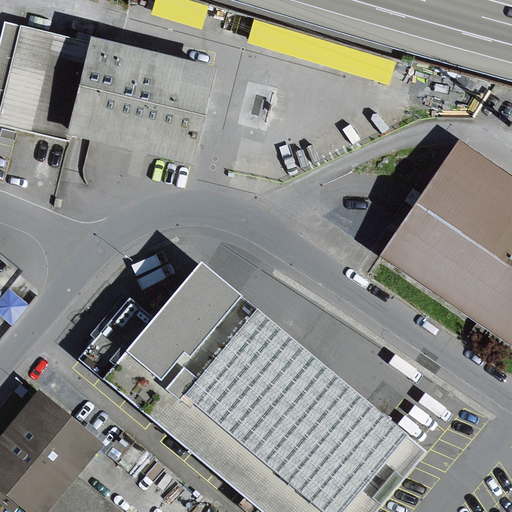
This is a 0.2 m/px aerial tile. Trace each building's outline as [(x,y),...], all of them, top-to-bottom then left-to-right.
[(172,0),(153,0),(149,19),(199,32),(205,9),(172,0)] [(251,23),(244,47),(386,89),(393,65),(251,23)] [(0,105),(18,31),(1,27),(0,32),(0,105)] [(0,128),(61,143),(84,47),(18,31),(0,105),(0,128)] [(186,173),(209,78),(84,47),(61,143),(79,148),(186,173)] [(356,141),(305,165),(309,174),(360,149),(356,141)] [(511,185),(457,148),(377,264),(511,356),(511,185)] [(171,292),(160,259),(138,266),(149,299),(171,292)] [(0,301),(19,278),(0,263),(0,301)] [(125,305),(74,365),(248,511),(376,511),(420,461),(195,271),(149,325),(125,305)] [(96,453),(33,399),(0,437),(0,511),(44,511),(75,476),(96,453)] [(123,435),(105,456),(127,474),(145,452),(123,435)] [(118,511),(75,476),(44,511),(118,511)]
